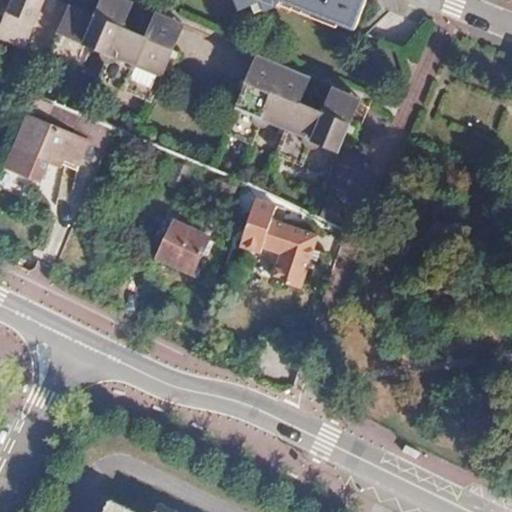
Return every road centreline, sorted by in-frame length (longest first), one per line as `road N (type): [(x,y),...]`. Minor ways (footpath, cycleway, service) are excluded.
road 1 (residential): [(286,422),(394,136)]
road 2 (tertiary): [(286,422),(173,387),(70,340)]
road 3 (tertiary): [(468,511),(286,422)]
road 4 (residential): [(0,495),(70,340)]
